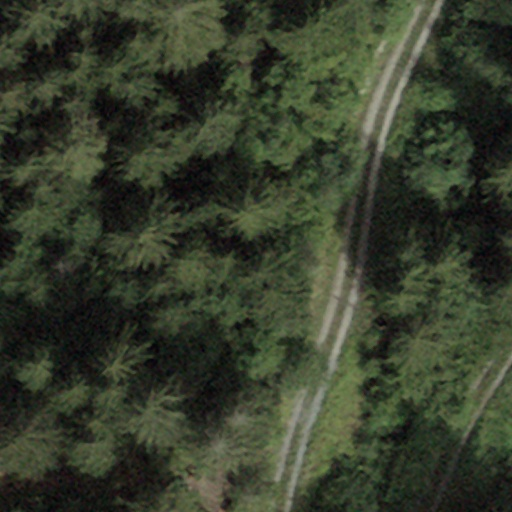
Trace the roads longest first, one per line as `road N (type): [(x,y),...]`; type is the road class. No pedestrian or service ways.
road 1 (track): [(285,511),(378,127),(428,0)]
road 2 (track): [(511,345),(423,511)]
